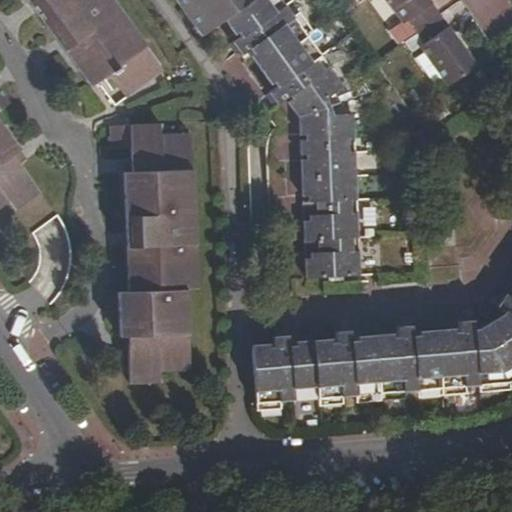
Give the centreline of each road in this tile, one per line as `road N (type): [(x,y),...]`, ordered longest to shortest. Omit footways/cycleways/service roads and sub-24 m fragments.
road 1 (residential): [(241,465),(241,112),(159,0)]
road 2 (residential): [(511,440),(241,465)]
road 3 (residential): [(97,474),(0,346)]
road 4 (residential): [(241,465),(97,474)]
